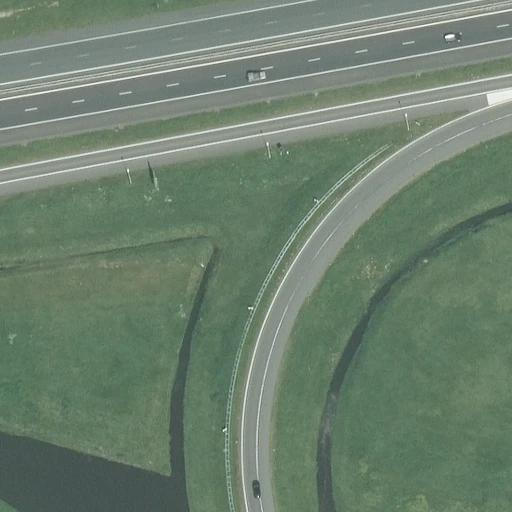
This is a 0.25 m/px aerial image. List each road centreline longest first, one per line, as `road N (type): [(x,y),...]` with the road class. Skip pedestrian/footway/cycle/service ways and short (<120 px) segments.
road 1 (motorway): [(254,511),(250,406),(260,355),(306,250),(412,151),(511,108)]
road 2 (motorway): [(0,177),(511,82)]
road 3 (motorway): [(0,119),(511,27)]
road 4 (motorway): [(404,0),(0,69)]
